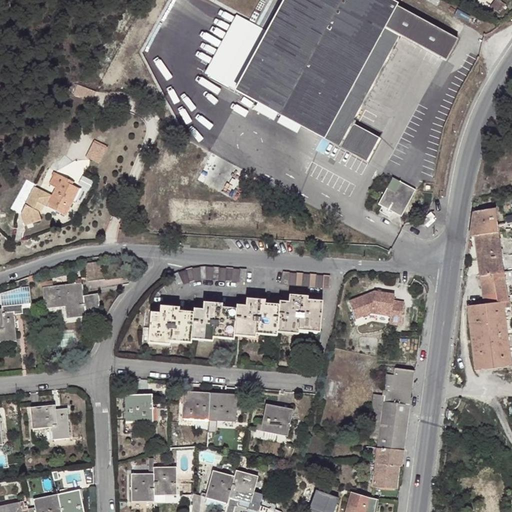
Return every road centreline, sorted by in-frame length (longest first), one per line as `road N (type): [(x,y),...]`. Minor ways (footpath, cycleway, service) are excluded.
road 1 (residential): [(340,265),(314,374),(299,381),(99,366)]
road 2 (secondary): [(450,269),(417,511)]
road 3 (secondary): [(511,66),(474,143),(450,269)]
road 4 (tertiary): [(340,265),(161,253)]
road 5 (tertiary): [(161,253),(76,254),(0,277)]
road 6 (residential): [(100,375),(108,511)]
road 7 (residential): [(161,253),(125,300),(99,366)]
